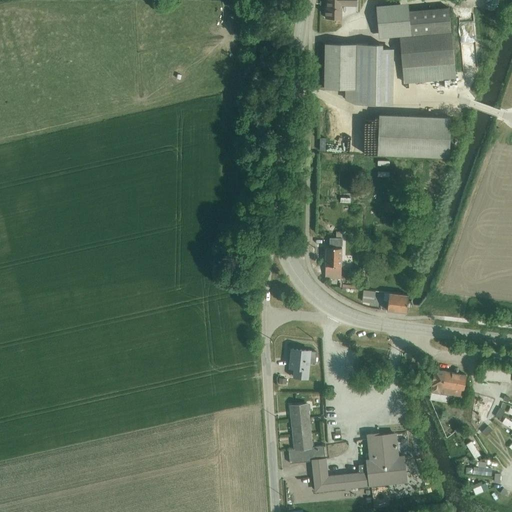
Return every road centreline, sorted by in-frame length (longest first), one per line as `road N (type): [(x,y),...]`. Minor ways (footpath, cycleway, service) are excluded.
road 1 (tertiary): [(278,241),(302,0)]
road 2 (unclassified): [(265,318),(275,511)]
